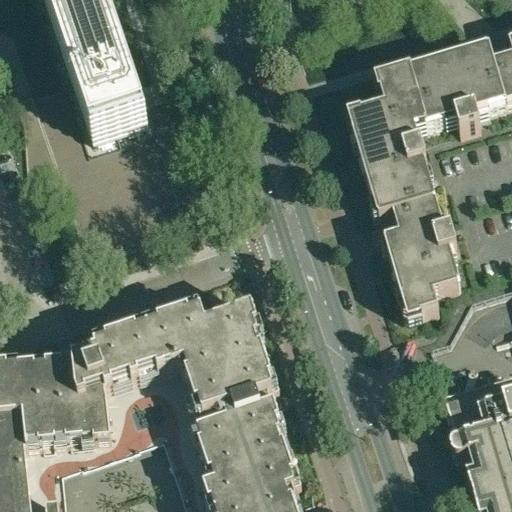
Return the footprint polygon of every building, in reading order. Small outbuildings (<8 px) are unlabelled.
[(57,21),(78,86),(72,87),(72,88),(51,96),(50,95),(31,102),(31,104),(32,103),(73,226),(87,270),(90,269),(188,235),(133,71),(132,68),(119,72),(98,7),(103,5),(101,0),(49,0),(53,10),(48,12),(52,22),(57,21)] [(511,52),(488,59),(505,115),(511,113),(511,52)] [(488,59),(411,82),(428,138),(445,133),(444,130),(454,127),(459,145),(480,139),(477,128),(488,125),(486,121),(505,115),(488,59)] [(428,138),(411,82),(381,91),(378,96),(385,119),(353,128),(350,134),(378,230),(435,213),(427,186),(428,186),(426,177),(427,176),(421,156),(420,157),(415,142),(428,138)] [(444,244),(435,213),(378,230),(386,257),(407,326),(410,328),(439,321),(435,306),(460,299),(453,274),(451,275),(447,265),(457,262),(452,242),(444,244)] [(31,511),(26,457),(112,448),(107,400),(180,376),(197,428),(201,427),(204,437),(192,442),(210,494),(204,496),(208,507),(204,508),(205,511),(297,511),(292,497),(301,494),(274,414),(271,403),(280,400),(253,320),(206,335),(200,316),(93,352),(97,362),(75,369),(74,365),(0,371),(0,511),(31,511)] [(511,511),(511,389),(444,409),(456,451),(455,451),(454,452),(453,453),(452,455),(451,456),(451,457),(451,459),(451,461),(452,463),(452,464),(453,466),(454,467),(456,468),(457,468),(459,469),(460,469),(462,468),(469,466),(474,483),(466,485),(474,511),(511,511)]
